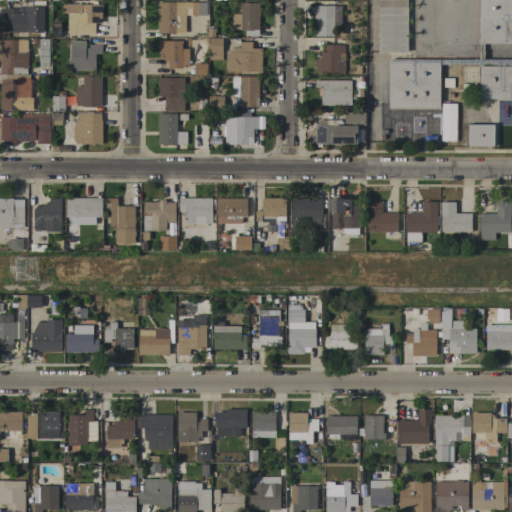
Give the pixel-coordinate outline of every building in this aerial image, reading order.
[(378,0),(407,0),(407,52),(378,52),(378,0)] [(478,59),(478,0),(511,0),(511,99),(478,99),(478,66),(496,66),(496,64),(439,64),(439,109),(388,109),(388,59),(478,59)] [(6,32),(6,16),(0,16),(0,7),(12,8),(12,2),(27,2),(27,6),(43,6),(43,33),(6,32)] [(207,2),(206,15),(191,15),(191,8),(185,8),(185,33),(157,33),(157,2),(207,2)] [(258,36),(244,36),(244,31),(240,31),(240,30),(231,30),(231,14),(240,14),(240,3),(258,3),(258,36)] [(67,4),(82,4),(101,4),(101,23),(94,23),(94,34),(67,34),(67,4)] [(341,5),(341,23),(334,23),(334,36),(314,37),(314,5),(341,5)] [(222,60),(208,60),(208,38),(222,38),(222,60)] [(38,39),(48,39),(49,67),(39,67),(38,39)] [(0,74),(0,40),(27,40),(27,50),(27,68),(26,74),(0,74)] [(181,69),(168,69),(168,61),(163,61),(163,54),(157,54),(157,41),(181,41),(181,49),(188,49),(188,65),(181,67),(181,69)] [(225,51),(232,51),(232,47),(239,47),(239,42),(251,42),(251,48),(261,48),(261,75),(256,75),(256,72),(225,72),(225,51)] [(95,70),(71,70),(71,67),(68,67),(68,59),(70,59),(70,48),(85,48),(85,51),(89,51),(89,45),(101,45),(101,53),(95,53),(95,70)] [(314,60),(320,60),(320,52),(325,52),(325,45),(343,45),(343,52),(344,52),(344,72),(314,72),(314,60)] [(207,63),(207,75),(194,75),(194,63),(207,63)] [(0,80),(5,80),(5,74),(29,75),(29,80),(30,80),(30,99),(23,99),(23,110),(0,110),(0,80)] [(101,106),(98,106),(98,107),(82,107),(82,106),(75,106),(75,86),(82,86),(82,76),(101,76),(101,106)] [(258,107),(239,107),(239,96),(231,96),(231,77),(258,77),(258,107)] [(183,102),(176,102),(176,107),(164,107),(164,100),(167,100),(167,96),(158,96),(157,78),(183,78),(183,102)] [(320,87),(314,87),(314,80),(351,80),(351,105),(320,105),(320,87)] [(64,111),(51,112),(51,96),(58,96),(58,91),(64,91),(64,111)] [(223,112),(208,112),(208,96),(223,96),(223,112)] [(456,141),(441,141),(441,103),(456,103),(456,141)] [(71,133),(61,133),(61,124),(52,124),(52,120),(51,120),(51,117),(52,117),(52,112),(57,112),(60,112),(66,112),(66,115),(71,115),(71,133)] [(257,129),(252,129),(252,145),(224,144),(224,117),(235,117),(235,112),(250,112),(249,117),(257,117),(257,129)] [(365,112),(364,125),(357,125),(357,124),(344,124),(344,112),(365,112)] [(176,113),(176,132),(186,132),(186,144),(157,144),(157,113),(176,113)] [(18,114),(49,114),(49,129),(46,129),(46,128),(35,128),(34,140),(33,141),(29,141),(27,140),(24,140),(22,141),(19,141),(18,140),(13,140),(13,144),(5,144),(5,141),(0,141),(0,117),(18,117),(18,114)] [(74,121),(76,121),(76,114),(100,114),(100,120),(101,120),(101,144),(94,144),(94,145),(91,145),(91,144),(76,144),(73,140),(72,138),(72,128),(73,128),(74,121)] [(340,120),(340,122),(342,122),(342,126),(357,126),(357,144),(332,145),(332,144),(314,144),(314,125),(317,125),(317,120),(340,120)] [(494,124),(494,147),(465,147),(466,124),(494,124)] [(50,144),(36,144),(37,130),(50,130),(50,144)] [(0,198),(13,198),(13,208),(16,208),(16,205),(24,205),(23,225),(12,225),(12,228),(0,228),(0,198)] [(61,222),(60,222),(60,229),(34,229),(34,222),(33,222),(33,209),(34,209),(36,206),(39,206),(41,209),(41,204),(49,204),(49,199),(61,198),(61,222)] [(102,198),(102,217),(66,217),(66,198),(102,198)] [(212,198),(212,224),(204,224),(204,219),(195,219),(195,224),(184,224),(184,211),(178,211),(178,198),(212,198)] [(285,216),(261,216),(261,220),(254,220),(254,211),(262,211),(262,198),(285,198),(285,216)] [(322,198),(322,218),(321,218),(321,229),(307,229),(307,218),(291,218),(291,198),(322,198)] [(360,228),(359,228),(359,235),(342,235),(342,228),(332,228),(332,213),(330,213),(329,198),(343,198),(343,199),(351,199),(351,205),(360,205),(360,228)] [(134,244),(115,243),(115,238),(114,238),(115,233),(115,230),(109,230),(109,208),(105,208),(105,199),(117,199),(117,206),(134,206),(134,244)] [(247,199),(247,217),(234,217),(234,220),(227,220),(227,218),(216,218),(216,199),(247,199)] [(159,202),(159,200),(165,200),(165,202),(175,202),(175,222),(166,222),(166,231),(143,231),(143,202),(159,202)] [(495,213),(495,201),(510,201),(510,216),(509,216),(509,232),(494,232),(494,240),(479,240),(479,213),(495,213)] [(397,232),(397,238),(385,237),(385,233),(367,233),(367,202),(382,202),(382,213),(398,213),(398,232),(397,232)] [(421,233),(421,243),(405,243),(405,213),(422,213),(422,202),(437,202),(437,216),(436,216),(436,233),(421,233)] [(441,202),(455,202),(455,213),(472,213),(472,232),(441,232),(441,202)] [(289,233),(289,219),(297,219),(297,233),(289,233)] [(176,236),(176,250),(159,250),(159,236),(176,236)] [(251,236),(251,250),(234,250),(234,236),(251,236)] [(26,308),(17,308),(17,307),(12,307),(12,295),(26,294),(26,308)] [(147,315),(137,315),(137,298),(147,298),(147,315)] [(302,309),(303,322),(314,322),(314,329),(315,329),(315,347),(308,348),(309,353),(303,353),(303,354),(285,354),(285,345),(286,345),(286,304),(299,303),(299,307),(300,307),(300,309),(302,309)] [(476,354),(448,354),(448,328),(440,328),(440,308),(451,308),(451,321),(464,321),(464,329),(476,329),(476,354)] [(258,348),(249,348),(249,337),(258,337),(258,315),(259,315),(259,310),(273,310),(273,315),(277,315),(277,326),(281,326),(281,345),(258,345),(258,348)] [(485,332),(486,332),(486,326),(496,326),(496,319),(507,319),(507,326),(511,326),(511,350),(485,350),(485,332)] [(61,352),(31,352),(31,333),(33,333),(37,322),(46,322),(46,320),(62,320),(61,352)] [(138,355),(138,329),(154,329),(168,328),(167,320),(173,320),(173,343),(168,343),(168,355),(138,355)] [(177,320),(205,320),(205,349),(189,349),(189,355),(177,355),(177,320)] [(0,322),(24,322),(24,339),(13,339),(13,345),(0,345),(0,322)] [(211,322),(222,322),(222,326),(240,326),(240,336),(246,336),(246,349),(211,350),(211,322)] [(133,329),(133,349),(114,349),(114,339),(111,339),(111,342),(103,342),(103,330),(104,330),(104,328),(109,328),(109,323),(116,323),(116,329),(133,329)] [(323,336),(329,336),(329,325),(350,324),(350,331),(356,331),(356,350),(323,350),(323,336)] [(364,355),(364,335),(365,335),(365,329),(382,329),(382,324),(388,324),(388,336),(394,336),(394,349),(383,349),(383,355),(364,355)] [(65,352),(65,334),(73,334),(73,325),(93,325),(93,339),(99,339),(99,352),(65,352)] [(436,330),(436,356),(412,356),(412,343),(405,343),(405,333),(413,333),(413,330),(436,330)] [(68,415),(84,415),(84,410),(93,409),(93,421),(96,421),(96,442),(86,442),(86,439),(79,439),(79,445),(68,445),(68,415)] [(241,428),(241,437),(233,437),(233,436),(216,436),(217,428),(215,428),(215,412),(225,412),(225,409),(246,409),(246,428),(241,428)] [(398,444),(398,421),(418,421),(418,410),(431,410),(431,422),(428,423),(428,444),(398,444)] [(2,439),(2,437),(0,437),(0,412),(22,412),(22,413),(24,413),(25,418),(20,418),(21,439),(2,439)] [(274,412),(273,438),(250,437),(250,412),(274,412)] [(27,413),(37,413),(37,414),(40,414),(40,413),(59,413),(59,439),(27,439),(27,413)] [(196,422),(200,422),(200,419),(207,419),(207,431),(201,431),(201,439),(197,439),(197,442),(178,442),(178,413),(196,413),(196,422)] [(307,413),(307,423),(311,423),(311,419),(318,419),(318,431),(312,431),(312,439),(305,439),(305,440),(288,440),(288,413),(307,413)] [(506,418),(506,433),(496,433),(496,443),(484,443),(484,433),(472,433),(472,413),(490,413),(490,414),(492,415),(494,416),(495,418),(506,418)] [(172,415),(172,449),(147,449),(147,440),(144,440),(144,428),(138,428),(138,415),(172,415)] [(383,439),(364,439),(364,416),(383,415),(383,439)] [(470,415),(470,435),(463,435),(463,441),(449,441),(449,462),(434,462),(433,416),(470,415)] [(106,426),(113,426),(113,421),(122,421),(122,416),(134,416),(134,439),(119,439),(119,448),(106,448),(106,426)] [(344,434),(344,439),(328,439),(328,435),(326,435),(326,416),(357,416),(357,434),(344,434)] [(210,445),(210,460),(196,460),(195,445),(210,445)] [(404,463),(395,463),(396,447),(405,447),(404,463)] [(126,463),(126,454),(134,454),(134,463),(126,463)] [(158,456),(158,462),(159,462),(159,472),(147,472),(147,456),(158,456)] [(169,468),(170,510),(158,510),(158,507),(156,507),(156,505),(149,505),(149,504),(136,504),(136,493),(142,493),(142,479),(159,479),(159,468),(169,468)] [(249,477),(280,477),(280,510),(249,510),(249,477)] [(467,511),(435,510),(435,482),(453,482),(453,480),(463,480),(463,482),(468,482),(467,511)] [(479,480),(479,482),(504,482),(504,492),(503,492),(503,510),(471,510),(471,480),(479,480)] [(24,511),(6,511),(6,505),(0,504),(0,481),(25,481),(24,511)] [(177,511),(177,490),(176,490),(176,481),(193,481),(193,483),(200,483),(200,489),(210,489),(209,509),(195,509),(195,511),(177,511)] [(392,481),(392,506),(369,506),(369,481),(392,481)] [(430,511),(414,511),(414,507),(399,508),(399,490),(401,490),(401,481),(413,481),(413,482),(430,482),(430,511)] [(104,511),(104,482),(114,482),(114,490),(126,490),(126,497),(135,497),(135,511),(104,511)] [(334,482),(334,485),(342,485),(342,482),(349,482),(349,495),(356,495),(356,507),(349,507),(349,511),(325,511),(325,482),(334,482)] [(92,496),(98,496),(98,510),(65,510),(65,484),(92,484),(92,494),(92,496)] [(27,487),(38,487),(38,486),(58,486),(58,510),(41,509),(41,511),(33,511),(33,505),(27,505),(27,487)] [(316,486),(316,510),(300,510),(300,511),(292,511),(292,504),(290,504),(290,486),(316,486)] [(220,511),(220,504),(213,504),(213,490),(220,490),(220,493),(234,493),(234,488),(243,488),(243,511),(220,511)]
